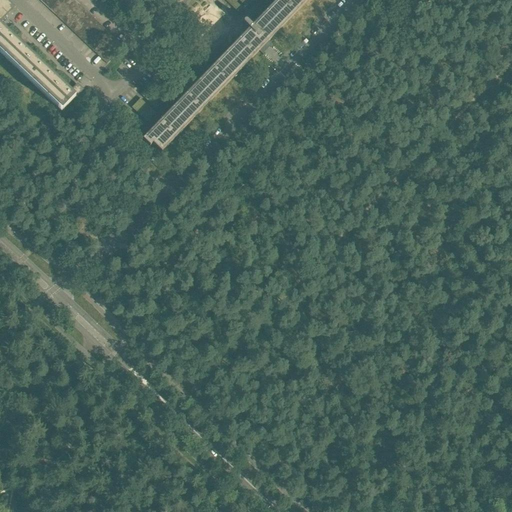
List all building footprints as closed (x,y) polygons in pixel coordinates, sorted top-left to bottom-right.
[(7,0),(0,0),(0,22),(15,7),(7,0)] [(56,0),(50,0),(45,6),(50,10),(58,2),(56,0)] [(67,0),(62,6),(67,10),(75,1),(73,0),(67,0)] [(161,152),(259,50),(264,45),(307,0),(281,0),(145,141),(143,139),(150,146),(153,144),(161,152)] [(75,1),(67,10),(71,14),(80,5),(76,2),(75,1)] [(58,2),(50,10),(54,14),(62,6),(58,2)] [(80,5),(71,14),(75,18),(84,9),(81,7),(80,5)] [(62,6),(54,14),(55,15),(58,18),(59,19),(67,10),(62,6)] [(84,9),(75,18),(80,22),(88,14),(86,11),(84,9)] [(67,10),(59,19),(63,23),(71,14),(67,10)] [(71,14),(63,23),(64,24),(67,27),(75,18),(71,14)] [(88,14),(80,22),(84,27),(93,18),(90,16),(88,14)] [(75,18),(67,27),(69,28),(72,31),(80,22),(75,18)] [(93,18),(84,27),(89,31),(97,22),(95,20),(93,18)] [(243,22),(243,23),(243,24),(244,24),(248,28),(249,29),(250,28),(252,26),(247,20),(246,20),(245,20),(244,20),(244,21),(243,21),(243,22)] [(80,22),(72,31),(74,33),(76,35),(84,27),(80,22)] [(97,22),(89,31),(93,35),(101,26),(100,24),(97,22)] [(101,26),(93,35),(97,39),(106,30),(104,29),(101,26)] [(84,27),(76,35),(78,37),(80,39),(89,31),(84,27)] [(0,51),(53,102),(62,111),(64,109),(73,99),(68,94),(0,29),(0,51)] [(106,30),(97,39),(102,43),(110,34),(109,33),(106,30)] [(89,31),(80,39),(83,42),(84,43),(93,35),(89,31)] [(110,34),(102,43),(106,47),(114,38),(110,34)] [(93,35),(84,43),(88,46),(89,48),(97,39),(93,35)] [(114,38),(106,47),(110,51),(118,42),(114,38)] [(97,39),(89,48),(92,51),(93,52),(102,43),(97,39)] [(118,42),(110,51),(115,56),(115,55),(123,47),(118,42)] [(102,43),(93,52),(97,55),(98,56),(106,47),(102,43)] [(106,47),(98,56),(102,60),(110,51),(106,47)] [(110,51),(102,60),(107,64),(115,56),(110,51)] [(256,152),(262,147),(257,142),(251,147),(256,152)]
